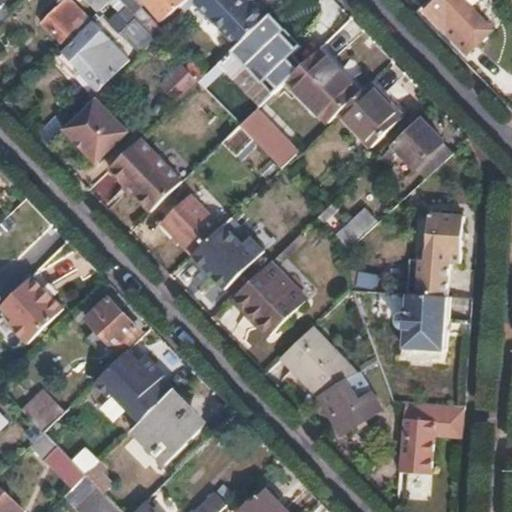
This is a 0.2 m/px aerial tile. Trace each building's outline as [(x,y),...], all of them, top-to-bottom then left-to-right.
[(87,19),(68,0),(43,24),(61,44),(87,19)] [(137,16),(122,0),(112,0),(102,10),(122,31),(137,16)] [(143,0),(164,22),(188,0),(143,0)] [(248,36),(233,20),(222,10),(226,5),(220,0),(198,0),(178,20),(220,63),(241,42),(248,36)] [(495,29),(466,0),(429,0),(423,6),(469,54),(495,29)] [(237,16),(226,5),(222,10),(233,20),(237,16)] [(159,39),(137,16),(122,31),(144,54),(159,39)] [(80,38),(64,53),(68,57),(81,70),(99,91),(124,68),(115,59),(122,53),(106,37),(92,50),(80,38)] [(215,97),(249,65),(240,55),(247,48),(241,42),(220,63),(217,65),(219,67),(210,76),(208,74),(200,82),(215,97)] [(360,94),(319,51),(291,78),(333,120),(343,111),(360,94)] [(81,70),(68,57),(64,62),(76,75),(81,70)] [(176,101),(198,80),(184,65),(163,86),(176,101)] [(373,143),(401,116),(370,84),(360,94),(343,111),(373,143)] [(258,110),(270,99),(272,96),(260,85),(230,113),(243,126),(258,110)] [(98,163),(130,131),(98,98),(74,121),(68,127),(66,130),(77,142),(80,139),(88,147),(86,150),(98,163)] [(299,153),(258,110),(243,126),(284,168),(292,160),(299,153)] [(66,130),(68,127),(57,116),(38,135),(49,146),(66,130)] [(415,167),(442,143),(443,140),(421,117),(392,145),(415,167)] [(132,191),(164,160),(142,138),(111,169),(132,191)] [(88,147),(80,139),(77,142),(86,150),(88,147)] [(441,165),(453,155),(442,143),(415,167),(426,179),(441,165)] [(256,144),(248,152),(257,161),(265,152),(256,144)] [(153,213),(185,182),(164,160),(132,191),(153,213)] [(225,226),(192,192),(162,221),(195,255),(225,226)] [(319,223),(325,218),(321,214),(316,219),(319,223)] [(460,264),(465,217),(429,214),(422,294),(447,296),(449,262),(460,264)] [(227,288),(258,259),(226,224),(225,226),(195,255),(227,288)] [(342,257),(366,235),(355,224),(336,242),(342,257)] [(308,305),(270,265),(236,297),(255,318),(251,321),(270,341),(308,305)] [(374,272),(361,270),(356,285),(368,289),(374,272)] [(30,342),(65,308),(52,295),(49,298),(44,291),(47,289),(34,276),(2,306),(14,318),(10,323),(30,342)] [(98,282),(72,305),(85,320),(112,297),(98,282)] [(58,289),(52,283),(47,289),(44,291),(49,298),(52,295),(58,289)] [(443,349),(447,296),(422,294),(407,293),(405,311),(402,312),(398,315),(397,316),(396,321),(399,325),(404,328),(403,346),(443,349)] [(255,318),(236,297),(232,302),(251,321),(255,318)] [(110,298),(88,320),(121,352),(139,335),(135,331),(140,327),(110,298)] [(357,373),(312,327),(282,355),(321,396),(357,373)] [(98,381),(97,381),(111,395),(113,393),(140,421),(170,392),(171,391),(160,379),(165,373),(146,353),(140,360),(130,350),(98,381)] [(386,407),(361,371),(357,373),(321,396),(347,434),(386,407)] [(167,462),(203,427),(170,392),(140,421),(132,429),(167,462)] [(439,403),(408,401),(401,470),(433,473),(435,434),(436,421),(447,421),(463,422),(464,405),(439,403)] [(53,424),(40,410),(32,416),(44,428),(46,430),(53,424)] [(225,443),(247,424),(237,413),(216,433),(225,443)] [(447,421),(436,421),(435,434),(446,435),(447,421)] [(45,458),(60,445),(46,430),(32,444),(45,458)] [(87,473),(60,445),(45,458),(73,486),(87,473)] [(124,511),(88,474),(87,473),(73,486),(66,493),(83,511),(124,511)] [(288,511),(264,487),(239,511),(288,511)] [(220,511),(227,505),(218,496),(200,511),(220,511)] [(157,511),(145,501),(133,511),(157,511)]
